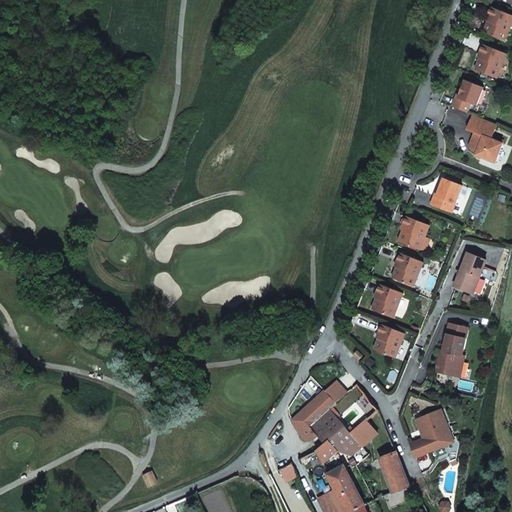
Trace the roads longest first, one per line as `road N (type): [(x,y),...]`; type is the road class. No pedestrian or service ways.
road 1 (residential): [(322,348),(457,0)]
road 2 (residential): [(322,348),(247,461)]
road 3 (residential): [(387,414),(445,295)]
